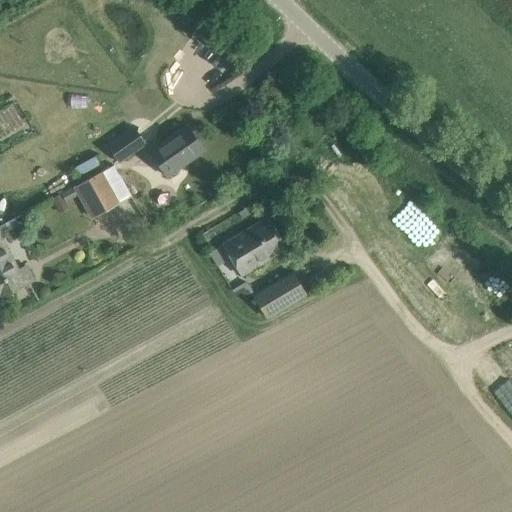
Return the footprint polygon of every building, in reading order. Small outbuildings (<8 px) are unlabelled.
[(187,124),(150,150),(167,176),(205,150),(187,124)] [(133,126),(107,144),(119,161),(145,143),(133,126)] [(130,195),(120,177),(113,164),(74,185),(75,187),(78,193),(79,194),(91,216),(130,195)] [(74,185),(52,197),(53,199),(60,212),(69,208),(66,201),(79,194),(78,193),(75,187),(74,185)] [(252,203),(238,212),(242,218),(256,209),(252,203)] [(268,217),(223,244),(242,274),(286,248),(268,217)] [(16,218),(0,226),(0,234),(19,225),(16,218)] [(26,266),(19,269),(3,238),(0,239),(0,296),(33,279),(26,266)] [(267,317),(288,304),(305,294),(292,272),(254,295),(267,317)] [(511,380),(504,372),(488,385),(511,412),(511,380)]
